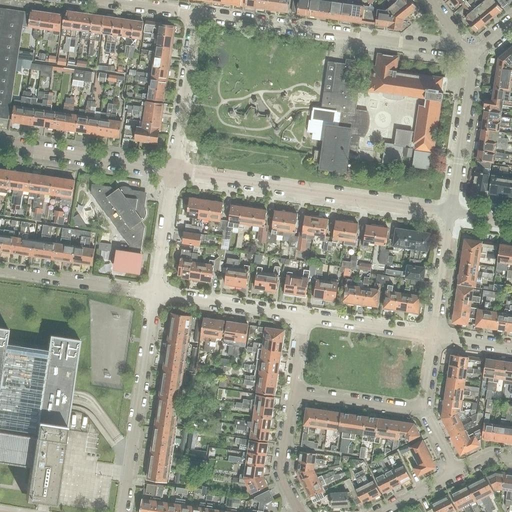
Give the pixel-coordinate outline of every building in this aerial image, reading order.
[(256,0),(256,7),(258,8),(258,9),(267,10),(268,0),(256,0)] [(268,0),(267,10),(275,11),(275,10),(278,10),(279,0),(268,0)] [(289,12),(290,0),(279,0),(278,10),(280,11),(280,12),(288,13),(288,12),(289,12)] [(293,0),(292,7),(292,12),(297,13),(298,13),(298,14),(305,15),(305,14),(308,15),(309,0),(293,0)] [(309,0),(308,15),(308,16),(317,17),(317,16),(319,16),(321,0),(309,0)] [(326,0),(321,0),(319,16),(321,17),(321,18),(330,19),(332,1),(326,0)] [(332,1),(330,19),(338,20),(338,19),(340,19),(342,0),(337,0),(337,2),(332,1)] [(342,0),(340,19),(342,20),(342,21),(351,22),(351,21),(353,4),(348,3),(347,0),(342,0)] [(353,22),(362,23),(362,22),(367,23),(369,10),(370,7),(364,6),(364,5),(358,4),(358,0),(353,0),(353,4),(351,21),(353,21),(353,22)] [(393,0),(386,0),(391,6),(387,9),(393,16),(392,21),(402,23),(403,16),(405,15),(395,2),(393,0)] [(393,0),(395,2),(405,15),(407,13),(408,14),(410,13),(416,8),(417,8),(414,4),(410,0),(393,0)] [(457,8),(466,1),(466,0),(450,0),(452,1),(451,2),(457,8)] [(472,0),(475,3),(471,7),(485,24),(492,18),(491,18),(493,16),(479,0),(472,0)] [(502,10),(499,6),(493,0),(486,0),(485,0),(479,0),(493,16),(495,15),(502,10)] [(485,24),(471,7),(467,2),(463,5),(470,14),(464,19),(475,32),(483,26),(482,25),(484,24),(484,25),(485,24)] [(10,22),(12,10),(6,9),(4,21),(10,22)] [(376,19),(375,24),(389,26),(388,29),(401,30),(402,23),(392,21),(393,16),(387,9),(385,11),(377,10),(376,19)] [(17,23),(19,11),(12,10),(10,22),(17,23)] [(30,16),(29,27),(34,28),(32,38),(38,38),(39,29),(41,12),(39,12),(39,11),(31,10),(31,11),(30,16)] [(23,24),(25,12),(19,11),(17,23),(16,26),(23,27),(23,24)] [(43,39),(48,40),(52,14),(49,13),(49,12),(42,11),(41,12),(39,29),(44,30),(43,39)] [(62,28),(61,36),(66,36),(65,44),(64,45),(63,51),(69,52),(70,48),(70,47),(69,47),(74,14),(74,13),(73,12),(69,11),(68,12),(68,13),(67,12),(67,16),(64,15),(63,20),(62,28)] [(77,14),(74,14),(69,47),(70,47),(74,48),(77,30),(81,31),(83,15),(83,14),(83,13),(78,12),(78,13),(77,14)] [(54,31),(59,32),(60,32),(62,15),(62,14),(55,13),(55,14),(52,14),(48,40),(52,41),(54,31)] [(93,16),(92,15),(92,14),(88,14),(87,15),(83,15),(81,31),(86,32),(85,39),(90,40),(93,16)] [(88,56),(93,56),(95,41),(100,41),(103,18),(102,17),(102,16),(97,15),(96,16),(96,17),(93,16),(90,40),(88,55),(88,56)] [(104,23),(103,34),(107,35),(105,52),(110,53),(115,19),(112,19),(111,19),(112,18),(111,17),(107,16),(106,18),(105,18),(104,23)] [(115,19),(110,53),(114,54),(117,36),(122,37),(124,21),(122,20),(121,20),(121,19),(120,18),(116,18),(115,19)] [(124,21),(122,37),(126,38),(124,57),(128,58),(133,22),(131,22),(130,22),(131,21),(130,20),(126,19),(125,20),(125,21),(124,21)] [(133,22),(128,58),(133,58),(136,39),(141,40),(143,28),(143,23),(141,23),(140,23),(140,22),(140,21),(139,21),(135,20),(134,22),(133,22)] [(174,37),(175,26),(146,22),(144,32),(153,33),(153,28),(157,29),(157,34),(157,35),(174,37)] [(151,38),(156,39),(155,45),(172,48),(173,40),(172,40),(173,38),(174,38),(174,37),(157,35),(157,34),(153,33),(144,32),(143,37),(151,38)] [(148,56),(171,59),(171,58),(170,58),(170,56),(171,56),(172,48),(155,45),(154,52),(149,51),(149,52),(141,51),(141,55),(148,56)] [(504,52),(498,58),(497,65),(504,66),(507,68),(511,69),(511,57),(507,51),(505,53),(504,52)] [(34,54),(27,53),(26,60),(33,61),(34,54)] [(369,82),(367,91),(378,93),(379,91),(383,91),(383,96),(387,99),(393,100),(399,101),(404,99),(404,95),(425,98),(426,98),(425,106),(419,105),(419,107),(420,107),(414,143),(410,142),(412,133),(397,131),(395,145),(395,146),(386,145),(384,162),(400,165),(402,146),(415,148),(415,150),(416,150),(414,167),(428,169),(428,166),(429,159),(430,154),(422,153),(422,151),(431,152),(432,146),(434,146),(441,101),(442,101),(443,94),(444,92),(444,90),(444,86),(445,79),(443,78),(442,78),(397,72),(397,71),(395,71),(397,58),(393,57),(393,56),(383,55),(382,56),(379,55),(377,68),(373,67),(371,81),(368,81),(368,82),(369,82)] [(56,57),(49,56),(48,63),(56,64),(57,57),(56,57)] [(148,56),(148,59),(148,60),(153,61),(152,67),(169,69),(170,62),(169,61),(170,59),(171,59),(148,56)] [(67,59),(59,58),(58,58),(57,65),(66,66),(67,59)] [(309,120),(307,132),(318,134),(317,139),(324,140),(322,157),(320,169),(345,172),(347,159),(348,153),(356,155),(358,141),(359,136),(364,137),(366,133),(368,127),(369,123),(368,117),(367,112),(356,111),(359,92),(355,92),(350,91),(355,60),(346,59),(346,60),(347,60),(346,64),(336,63),(332,92),(325,91),(324,91),(322,108),(318,107),(315,107),(313,121),(309,120)] [(23,69),(31,70),(32,64),(32,61),(24,60),(23,69)] [(495,77),(511,79),(511,69),(507,68),(504,66),(497,65),(495,75),(496,75),(496,77),(495,77)] [(136,71),(136,76),(168,81),(168,80),(167,80),(167,77),(168,78),(169,69),(152,67),(151,74),(136,71)] [(74,73),(73,80),(83,82),(85,71),(74,70),(74,73)] [(83,82),(91,83),(92,72),(85,71),(83,82)] [(99,73),(98,82),(106,83),(107,75),(107,74),(99,73)] [(148,89),(166,91),(167,83),(166,83),(167,81),(168,81),(136,76),(135,76),(135,80),(144,81),(144,82),(149,83),(148,89)] [(494,80),(493,88),(511,91),(511,86),(511,85),(511,79),(495,77),(495,78),(496,78),(495,80),(494,80)] [(492,99),(511,101),(511,96),(510,96),(511,91),(493,88),(492,97),(493,97),(492,99)] [(159,101),(163,102),(164,99),(165,99),(166,91),(148,89),(148,94),(143,94),(142,94),(136,94),(135,98),(159,101)] [(12,120),(12,122),(12,123),(16,123),(20,124),(20,123),(23,123),(27,92),(23,91),(22,96),(21,96),(20,104),(20,106),(16,106),(14,106),(13,117),(12,120)] [(27,92),(23,123),(25,124),(25,125),(33,126),(37,103),(37,99),(36,99),(31,98),(30,98),(31,92),(27,92)] [(37,103),(33,126),(42,127),(42,126),(44,127),(49,95),(44,94),(43,100),(43,104),(37,103)] [(49,95),(44,127),(47,127),(47,128),(55,129),(57,112),(51,111),(52,104),(53,96),(49,95)] [(57,112),(55,129),(63,130),(63,129),(66,130),(70,98),(66,98),(65,103),(64,107),(63,113),(57,112)] [(70,98),(66,130),(68,130),(68,131),(76,132),(79,115),(73,114),(74,109),(73,108),(74,104),(73,104),(74,99),(70,98)] [(485,100),(483,109),(484,109),(502,112),(503,105),(511,106),(511,101),(492,99),(492,101),(490,101),(485,100)] [(79,115),(76,132),(84,134),(85,133),(87,133),(92,101),(88,101),(87,101),(86,110),(85,110),(80,109),(79,115)] [(92,101),(87,133),(90,133),(89,134),(98,135),(100,118),(101,112),(94,111),(95,102),(92,101)] [(140,107),(128,105),(128,106),(128,109),(162,114),(162,112),(163,112),(164,104),(163,104),(146,101),(145,107),(140,106),(140,107)] [(9,120),(11,107),(11,105),(5,104),(4,106),(2,119),(9,120)] [(100,118),(98,135),(106,137),(106,136),(109,136),(113,105),(108,104),(107,113),(101,112),(100,118)] [(113,105),(109,136),(111,136),(111,137),(119,139),(119,138),(120,133),(122,121),(116,120),(116,115),(115,114),(117,105),(113,105)] [(142,121),(161,124),(162,117),(161,116),(162,114),(128,109),(127,113),(139,114),(139,115),(143,116),(142,121)] [(483,119),(510,123),(511,123),(511,118),(501,116),(502,112),(484,109),(483,117),(484,117),(483,119)] [(499,132),(500,127),(510,128),(510,123),(483,119),(483,122),(482,121),(481,130),(499,132)] [(160,132),(161,124),(142,121),(142,127),(131,126),(125,126),(125,129),(159,135),(159,132),(160,132)] [(157,144),(159,135),(125,129),(123,138),(124,138),(124,139),(125,139),(129,139),(143,141),(143,142),(157,144)] [(481,138),(480,140),(511,145),(511,144),(511,139),(498,137),(499,132),(481,130),(480,138),(481,138)] [(479,142),(478,150),(496,153),(496,152),(496,147),(507,149),(507,148),(511,149),(511,145),(480,140),(480,142),(479,142)] [(405,148),(404,156),(411,157),(412,149),(405,148)] [(476,161),(477,161),(491,163),(494,164),(495,158),(508,160),(509,155),(506,154),(496,152),(496,153),(478,150),(478,151),(479,151),(478,153),(477,153),(476,161)] [(476,172),(473,190),(477,190),(477,192),(487,193),(490,173),(490,169),(491,163),(477,161),(476,172)] [(491,174),(489,194),(497,195),(497,194),(500,194),(504,167),(500,166),(499,172),(498,172),(498,175),(491,174)] [(504,167),(500,194),(503,195),(503,196),(511,197),(511,193),(511,177),(508,177),(508,173),(509,167),(504,167)] [(0,170),(0,192),(1,193),(7,194),(8,189),(10,171),(2,170),(2,171),(0,170)] [(10,171),(8,189),(13,190),(11,204),(11,205),(16,205),(20,179),(21,174),(19,173),(19,172),(16,172),(10,171)] [(20,179),(16,205),(21,206),(23,191),(29,192),(31,179),(32,174),(24,173),(23,174),(21,174),(20,179)] [(31,179),(29,192),(34,193),(34,198),(33,207),(38,208),(42,177),(40,176),(40,175),(32,174),(31,179)] [(42,177),(38,208),(42,209),(43,209),(44,199),(45,195),(50,195),(53,182),(53,177),(45,176),(45,177),(42,177)] [(53,182),(50,195),(56,196),(55,201),(61,202),(63,185),(64,180),(61,180),(62,179),(53,177),(53,182)] [(61,202),(60,205),(65,206),(65,204),(71,205),(72,199),(74,186),(75,182),(75,181),(66,179),(66,180),(64,180),(63,185),(61,202)] [(92,184),(90,194),(129,246),(128,251),(128,252),(122,251),(118,251),(115,269),(120,269),(138,272),(140,273),(143,254),(140,254),(141,253),(144,228),(140,223),(142,221),(144,219),(145,217),(146,214),(146,212),(145,210),(144,208),(146,197),(146,198),(144,198),(141,194),(142,192),(143,193),(143,192),(132,190),(130,189),(128,188),(126,187),(124,187),(121,187),(119,189),(114,192),(111,187),(92,184)] [(192,226),(186,225),(185,230),(196,232),(197,226),(201,199),(190,198),(188,209),(187,209),(186,216),(193,217),(192,226)] [(201,199),(197,226),(202,227),(203,219),(209,220),(212,201),(201,199)] [(212,201),(209,220),(215,221),(214,224),(219,225),(219,227),(222,231),(223,231),(224,221),(221,220),(223,208),(223,204),(223,203),(212,201)] [(224,221),(223,231),(222,239),(230,240),(232,227),(239,228),(242,205),(233,204),(233,206),(230,206),(229,211),(230,211),(229,221),(224,221)] [(239,228),(236,248),(241,248),(245,225),(253,226),(255,212),(256,207),(245,206),(245,208),(243,208),(243,206),(242,205),(239,228)] [(255,212),(253,226),(259,227),(257,242),(266,244),(267,242),(266,242),(268,232),(269,226),(265,225),(266,217),(267,217),(268,211),(265,211),(265,209),(256,207),(255,212)] [(268,232),(266,242),(267,242),(276,243),(277,234),(283,235),(283,231),(286,212),(275,210),(275,212),(274,215),(271,233),(268,232)] [(295,236),(297,219),(298,214),(286,212),(283,231),(290,232),(289,236),(290,236),(289,246),(297,247),(298,236),(295,236)] [(314,236),(317,217),(304,215),(303,225),(304,225),(302,233),(299,232),(298,236),(297,247),(296,251),(305,252),(306,239),(313,240),(314,236)] [(73,219),(78,226),(83,222),(79,216),(73,219)] [(329,218),(317,217),(314,236),(320,237),(320,240),(324,241),(323,251),(327,251),(327,250),(329,241),(329,237),(326,236),(327,226),(328,226),(329,218)] [(333,242),(332,242),(336,243),(338,243),(338,240),(344,241),(347,221),(342,220),(338,219),(337,222),(335,222),(334,233),(333,242)] [(355,245),(357,236),(358,225),(357,225),(357,222),(353,222),(347,221),(344,241),(350,242),(349,245),(355,245)] [(365,226),(365,231),(362,247),(368,248),(369,243),(375,244),(378,226),(368,224),(368,226),(365,226)] [(35,240),(34,251),(33,256),(33,257),(41,258),(41,257),(43,258),(48,226),(43,225),(42,235),(41,235),(40,241),(35,240)] [(48,226),(43,258),(46,258),(45,259),(53,260),(55,243),(50,242),(53,227),(48,226)] [(378,226),(375,244),(380,245),(380,249),(381,249),(378,264),(387,265),(387,263),(388,256),(389,250),(385,250),(387,235),(388,235),(389,230),(388,229),(386,229),(387,227),(378,226)] [(63,228),(63,234),(62,238),(61,238),(60,244),(55,243),(53,260),(60,261),(60,260),(63,261),(67,229),(63,228)] [(70,245),(72,230),(67,229),(63,261),(65,261),(65,262),(72,263),(75,246),(70,245)] [(396,234),(393,251),(398,252),(399,246),(405,247),(408,231),(407,231),(406,230),(401,229),(400,230),(397,229),(396,234)] [(13,237),(14,231),(10,231),(4,230),(1,252),(9,254),(9,253),(11,253),(13,237)] [(409,231),(408,231),(405,247),(411,248),(409,259),(414,259),(418,234),(415,233),(415,231),(409,230),(409,231)] [(83,231),(81,241),(80,247),(75,246),(72,263),(80,264),(80,263),(82,264),(87,232),(83,231)] [(19,238),(13,237),(11,253),(11,254),(12,254),(16,255),(18,255),(18,254),(21,254),(24,233),(20,232),(19,232),(19,238)] [(92,265),(93,260),(95,249),(90,248),(92,232),(87,232),(82,264),(85,264),(84,265),(92,266),(92,265)] [(215,236),(183,232),(183,233),(184,233),(184,235),(183,235),(182,243),(186,244),(194,245),(199,246),(200,246),(201,240),(209,241),(209,240),(214,241),(215,236)] [(418,234),(414,259),(419,260),(421,250),(422,250),(427,251),(427,250),(428,251),(429,244),(428,243),(429,234),(428,234),(427,233),(423,232),(421,234),(418,234)] [(24,233),(21,254),(23,255),(23,256),(30,257),(30,256),(31,256),(32,251),(33,240),(28,239),(29,233),(28,233),(24,233)] [(464,239),(462,250),(480,253),(481,247),(497,249),(497,245),(481,242),(482,242),(464,239)] [(500,244),(499,249),(497,262),(504,263),(503,270),(508,271),(511,247),(508,246),(509,245),(500,244)] [(189,280),(194,245),(194,247),(187,246),(182,246),(180,264),(179,264),(178,270),(179,271),(178,274),(180,274),(180,277),(189,278),(189,280)] [(199,246),(194,245),(189,280),(190,280),(190,278),(192,279),(192,281),(200,282),(203,263),(197,262),(198,254),(198,253),(199,246)] [(219,272),(220,261),(222,260),(224,260),(226,250),(218,249),(217,254),(219,257),(215,260),(214,260),(214,261),(210,260),(209,264),(203,263),(200,282),(210,283),(210,281),(212,282),(212,277),(213,271),(219,272)] [(463,254),(462,254),(461,262),(478,265),(479,258),(485,259),(486,258),(495,260),(496,256),(480,253),(462,250),(462,252),(463,252),(463,254)] [(342,261),(341,267),(344,268),(351,269),(356,269),(357,257),(351,256),(350,262),(342,261)] [(459,273),(482,277),(482,272),(477,272),(478,265),(461,262),(459,270),(460,271),(460,273),(459,273)] [(227,284),(226,286),(235,287),(238,268),(232,267),(233,263),(228,263),(226,278),(225,278),(224,283),(227,284)] [(315,264),(310,263),(309,271),(304,270),(303,277),(298,276),(295,296),(299,297),(300,297),(306,298),(307,291),(308,282),(312,283),(315,264)] [(312,283),(316,283),(314,291),(313,299),(319,300),(320,300),(324,300),(328,280),(322,279),(324,265),(315,264),(312,283)] [(238,268),(235,287),(244,289),(245,286),(247,287),(248,281),(247,281),(250,266),(244,265),(244,269),(238,268)] [(277,291),(278,286),(277,285),(280,267),(274,266),(273,273),(268,273),(265,292),(274,293),(274,291),(277,291)] [(386,269),(385,274),(406,277),(416,279),(421,280),(422,277),(424,276),(425,269),(424,269),(424,268),(419,268),(408,266),(407,272),(386,269)] [(255,282),(254,283),(254,288),(256,288),(256,290),(265,292),(268,273),(262,272),(262,268),(257,267),(255,282)] [(343,273),(343,276),(350,277),(351,269),(344,268),(344,273),(343,273)] [(290,295),(295,296),(298,276),(293,275),(293,273),(287,272),(285,287),(284,287),(283,295),(290,296),(290,295)] [(457,284),(457,285),(480,288),(481,284),(482,277),(459,273),(458,282),(459,282),(458,284),(457,284)] [(368,287),(366,307),(377,308),(378,303),(381,285),(384,285),(385,276),(377,275),(376,283),(374,283),(374,288),(368,287)] [(384,304),(383,309),(395,311),(398,292),(392,291),(393,286),(394,277),(385,276),(384,285),(387,286),(384,304)] [(357,286),(354,305),(363,306),(363,304),(365,304),(365,307),(366,307),(368,287),(370,278),(366,277),(365,284),(363,283),(363,287),(357,286)] [(342,303),(354,305),(357,286),(351,285),(352,279),(346,278),(342,303)] [(328,280),(324,300),(329,301),(329,302),(336,303),(337,295),(336,295),(338,280),(333,279),(333,281),(328,280)] [(398,292),(395,311),(404,312),(404,310),(406,310),(406,313),(410,286),(411,280),(405,279),(405,282),(406,282),(406,285),(406,289),(405,289),(405,293),(398,292)] [(409,293),(406,313),(418,315),(420,306),(419,306),(419,303),(420,304),(420,302),(419,301),(422,282),(411,280),(410,286),(417,287),(417,289),(416,289),(415,294),(409,293)] [(473,289),(458,287),(458,288),(457,288),(456,296),(457,296),(456,299),(471,301),(479,302),(480,297),(472,296),(473,289)] [(491,297),(486,297),(485,302),(484,310),(478,309),(478,314),(476,326),(476,327),(483,328),(484,327),(486,328),(491,297)] [(486,328),(489,328),(489,329),(496,330),(499,312),(493,311),(495,298),(491,297),(486,328)] [(455,308),(454,311),(478,314),(478,309),(470,308),(471,301),(456,299),(455,299),(454,308),(455,308)] [(499,312),(496,330),(503,331),(504,330),(506,331),(511,300),(506,299),(505,305),(506,305),(505,309),(504,313),(499,312)] [(467,326),(468,321),(469,318),(473,319),(472,325),(476,326),(478,314),(454,311),(454,313),(453,313),(452,322),(453,322),(453,323),(461,324),(461,325),(467,326)] [(164,363),(163,365),(165,365),(164,368),(164,369),(183,372),(183,371),(190,322),(191,317),(174,314),(174,313),(173,313),(172,314),(172,317),(171,317),(170,319),(170,322),(170,324),(171,324),(170,332),(168,331),(168,333),(168,336),(167,338),(169,339),(168,344),(167,344),(166,346),(166,349),(166,350),(167,351),(166,358),(164,358),(164,360),(164,363)] [(201,335),(200,341),(205,342),(204,351),(209,352),(214,320),(211,320),(211,319),(203,318),(203,323),(201,335)] [(217,338),(222,338),(225,321),(217,320),(217,321),(214,320),(209,352),(214,353),(217,338)] [(227,321),(226,326),(223,344),(230,345),(229,355),(233,355),(234,349),(234,345),(237,324),(235,323),(227,321)] [(248,329),(249,325),(240,323),(240,324),(237,324),(234,345),(245,347),(246,343),(248,329)] [(285,331),(258,327),(258,332),(265,333),(264,339),(283,342),(285,331)] [(0,328),(0,461),(24,466),(30,466),(26,490),(25,500),(45,503),(55,504),(56,494),(69,411),(69,408),(70,405),(71,396),(72,390),(79,340),(49,335),(47,350),(6,344),(8,329),(0,328)] [(283,342),(264,339),(263,344),(253,343),(253,348),(281,352),(281,349),(282,349),(283,342)] [(281,352),(253,348),(247,347),(246,351),(258,353),(257,354),(262,355),(261,360),(280,363),(281,355),(280,355),(281,352)] [(449,365),(467,368),(468,362),(483,364),(483,360),(452,355),(451,358),(450,358),(449,365)] [(494,360),(486,359),(483,376),(489,377),(488,381),(489,382),(488,391),(492,391),(496,361),(494,361),(494,360)] [(244,364),(244,368),(255,370),(279,374),(279,373),(278,373),(278,370),(279,370),(280,363),(261,360),(260,365),(256,364),(256,366),(244,364)] [(496,361),(492,391),(496,392),(497,383),(498,383),(499,379),(504,379),(507,362),(499,361),(499,362),(496,361)] [(206,373),(207,366),(196,364),(195,372),(197,372),(206,373)] [(449,365),(449,367),(450,367),(450,369),(449,369),(448,377),(466,379),(467,373),(473,374),(473,369),(467,368),(449,365)] [(226,374),(227,367),(219,366),(218,373),(226,374)] [(218,377),(219,369),(210,368),(209,376),(218,377)] [(155,419),(155,421),(156,421),(156,424),(156,425),(174,427),(175,427),(183,373),(183,372),(164,369),(164,370),(163,373),(162,373),(162,374),(162,375),(162,377),(161,377),(161,379),(162,380),(161,387),(160,387),(160,389),(160,392),(159,392),(159,394),(160,394),(159,399),(158,399),(158,401),(158,404),(157,404),(157,406),(158,406),(157,414),(156,414),(156,416),(156,419),(155,419)] [(279,374),(255,370),(254,377),(245,375),(245,380),(254,381),(276,384),(276,381),(277,381),(279,374)] [(470,391),(471,387),(465,386),(466,379),(448,377),(446,385),(447,385),(447,387),(446,387),(446,388),(470,391)] [(245,380),(244,383),(250,384),(249,386),(253,386),(257,387),(256,393),(274,395),(275,395),(277,387),(276,387),(276,384),(254,381),(245,380)] [(446,390),(444,398),(462,401),(463,395),(470,396),(470,395),(470,391),(446,388),(447,388),(447,391),(446,390)] [(243,400),(243,403),(272,408),(273,405),(274,405),(275,397),(274,397),(257,394),(256,400),(251,399),(251,400),(243,399),(243,400)] [(442,418),(443,419),(461,410),(462,401),(444,398),(443,407),(444,408),(444,410),(443,410),(442,412),(443,412),(442,418)] [(492,410),(493,400),(487,399),(482,438),(484,439),(484,440),(492,441),(495,424),(488,423),(490,410),(492,410)] [(254,410),(253,416),(272,419),(273,411),(272,411),(272,408),(243,403),(242,404),(242,408),(250,409),(250,410),(254,410)] [(511,443),(511,426),(510,426),(511,413),(511,405),(507,405),(506,412),(507,412),(506,417),(506,419),(503,441),(505,442),(505,443),(511,443)] [(319,409),(307,407),(301,447),(313,448),(314,443),(314,442),(307,441),(309,427),(315,428),(314,433),(315,434),(319,409)] [(320,409),(319,409),(315,434),(320,434),(321,428),(327,429),(330,411),(322,409),(322,410),(320,410),(320,409)] [(461,421),(459,416),(466,413),(464,411),(463,411),(461,411),(461,410),(443,419),(442,420),(443,421),(444,420),(445,422),(444,423),(447,429),(461,421)] [(338,437),(339,431),(341,418),(341,413),(338,413),(338,412),(330,411),(327,429),(326,435),(338,437)] [(341,418),(339,431),(343,432),(340,452),(348,454),(349,446),(349,442),(350,439),(354,415),(341,413),(341,418)] [(471,416),(474,422),(470,424),(470,423),(464,426),(461,421),(447,429),(449,434),(450,434),(451,436),(450,436),(451,438),(466,430),(472,427),(476,425),(476,423),(477,417),(477,415),(477,414),(476,414),(475,414),(471,416)] [(366,417),(354,415),(350,439),(355,440),(356,434),(362,435),(362,440),(362,441),(366,417)] [(235,420),(235,424),(236,425),(269,430),(269,427),(270,427),(272,419),(253,416),(252,422),(248,421),(248,422),(235,420)] [(375,437),(376,437),(378,419),(366,417),(362,441),(368,441),(368,436),(375,437)] [(381,419),(378,419),(376,437),(375,437),(374,443),(379,443),(380,437),(387,438),(390,420),(382,418),(381,419)] [(495,424),(492,441),(500,442),(500,441),(503,441),(506,419),(501,418),(500,425),(495,424)] [(394,439),(392,451),(398,448),(399,438),(401,421),(400,421),(400,422),(398,422),(398,421),(390,420),(387,438),(394,439)] [(411,441),(411,440),(420,435),(420,434),(419,434),(418,432),(419,432),(415,424),(410,424),(410,423),(401,421),(399,438),(404,439),(406,443),(411,441)] [(147,474),(147,476),(148,477),(147,479),(166,482),(174,428),(174,427),(156,425),(155,428),(154,428),(154,430),(153,433),(153,435),(154,435),(153,443),(152,443),(151,445),(152,445),(151,448),(151,450),(152,450),(151,455),(150,455),(150,457),(149,460),(149,462),(150,462),(149,470),(148,469),(147,471),(148,471),(147,474)] [(269,430),(236,425),(235,430),(251,432),(250,438),(268,441),(270,433),(269,433),(269,430)] [(188,448),(195,449),(197,431),(190,430),(188,448)] [(451,438),(456,447),(475,437),(473,434),(469,436),(466,430),(451,438)] [(456,447),(460,455),(468,450),(469,451),(475,448),(475,447),(479,445),(477,441),(480,440),(480,438),(481,430),(479,430),(473,433),(473,434),(475,437),(456,447)] [(236,438),(235,442),(245,443),(244,445),(248,445),(247,451),(247,452),(266,455),(266,454),(268,446),(267,446),(267,443),(236,438)] [(418,475),(435,467),(433,462),(422,441),(411,447),(412,449),(419,463),(413,466),(417,474),(418,475)] [(412,449),(411,447),(409,444),(398,450),(401,455),(412,449)] [(190,450),(189,457),(205,460),(206,452),(190,450)] [(299,459),(299,461),(315,464),(323,465),(324,460),(315,459),(316,454),(300,451),(300,452),(299,452),(298,459),(299,459)] [(229,456),(228,462),(232,462),(246,464),(265,467),(265,466),(264,466),(264,464),(265,464),(266,456),(266,455),(247,452),(247,453),(246,458),(238,457),(229,456)] [(401,484),(411,479),(403,464),(398,467),(396,464),(395,464),(391,455),(387,457),(393,469),(401,484)] [(377,460),(374,462),(378,470),(377,470),(380,475),(375,478),(382,493),(392,489),(378,462),(377,460)] [(382,460),(378,462),(392,489),(401,484),(393,469),(388,471),(382,460)] [(190,470),(202,472),(203,463),(191,461),(190,470)] [(315,464),(299,461),(298,461),(297,469),(298,469),(297,472),(296,471),(296,473),(297,474),(297,473),(301,480),(316,473),(314,470),(315,464)] [(240,474),(239,479),(244,480),(262,477),(263,474),(264,474),(265,467),(246,464),(244,475),(240,474)] [(316,473),(301,480),(300,481),(303,487),(304,487),(305,489),(332,476),(330,472),(322,476),(321,476),(318,478),(316,473)] [(494,489),(502,490),(505,473),(497,472),(497,473),(495,472),(488,476),(490,481),(494,489)] [(507,491),(505,505),(505,506),(509,507),(510,505),(511,491),(511,473),(505,473),(502,490),(507,491)] [(332,476),(305,489),(306,491),(306,492),(309,498),(310,498),(311,497),(321,493),(321,492),(324,491),(322,486),(340,478),(338,474),(332,476)] [(365,474),(360,477),(362,480),(371,499),(374,498),(374,499),(381,495),(380,494),(381,494),(374,480),(373,480),(369,482),(365,474)] [(494,493),(488,482),(486,477),(485,477),(485,476),(479,480),(479,481),(477,482),(489,508),(493,506),(488,496),(494,493)] [(239,479),(238,483),(246,484),(251,494),(263,488),(268,486),(264,479),(263,479),(262,477),(244,480),(239,479)] [(359,487),(354,489),(362,503),(363,504),(370,501),(369,500),(371,499),(362,480),(360,477),(356,479),(355,479),(359,487)] [(349,479),(344,481),(350,492),(353,498),(357,506),(362,503),(354,489),(349,479)] [(474,482),(468,485),(476,502),(481,500),(486,511),(491,511),(492,511),(491,511),(489,508),(477,482),(475,483),(474,482)] [(142,500),(140,511),(153,511),(156,496),(155,496),(156,490),(157,490),(157,485),(147,483),(146,489),(144,489),(143,494),(151,496),(151,501),(142,500)] [(461,489),(459,490),(469,511),(474,511),(471,505),(476,502),(468,485),(461,488),(461,489)] [(269,490),(254,498),(254,502),(259,502),(259,501),(271,495),(269,490)] [(457,491),(450,494),(451,495),(450,495),(452,499),(458,511),(463,508),(465,511),(469,511),(459,490),(457,492),(457,491)] [(331,494),(326,496),(326,497),(327,499),(329,500),(331,500),(332,507),(341,507),(341,506),(347,506),(348,506),(348,500),(353,498),(350,492),(347,493),(347,492),(331,493),(331,494)] [(311,497),(311,498),(313,503),(324,498),(322,493),(321,493),(311,497)] [(263,511),(264,505),(274,500),(271,495),(259,501),(259,502),(258,511),(257,511),(263,511)] [(442,499),(440,500),(445,511),(454,511),(456,511),(451,500),(449,496),(448,496),(448,495),(441,498),(442,499)] [(156,496),(153,511),(166,511),(168,503),(160,502),(161,497),(156,496)] [(168,503),(166,511),(178,511),(181,499),(176,499),(175,504),(168,503)] [(185,500),(181,499),(178,511),(190,511),(192,506),(185,505),(185,500)] [(432,509),(427,511),(445,511),(440,500),(437,501),(430,504),(431,505),(432,509)] [(204,511),(206,503),(200,502),(199,507),(192,506),(190,511),(204,511)] [(208,503),(206,511),(219,511),(219,510),(212,509),(213,504),(208,503)]
